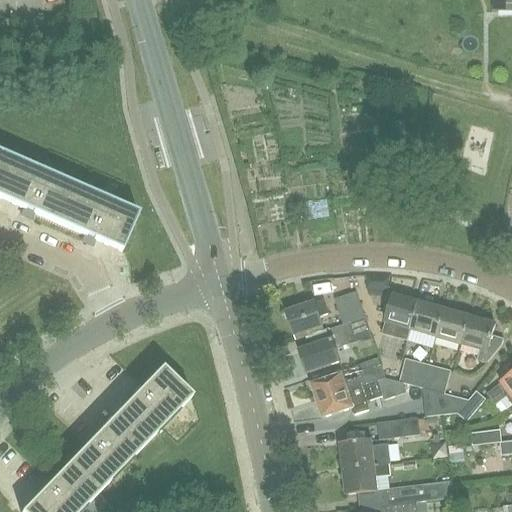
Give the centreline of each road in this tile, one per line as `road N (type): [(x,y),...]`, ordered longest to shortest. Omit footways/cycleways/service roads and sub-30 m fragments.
road 1 (track): [(511,102),(172,0)]
road 2 (residential): [(511,291),(377,257),(284,266),(220,286)]
road 3 (residential): [(220,286),(135,0)]
road 4 (residential): [(271,511),(220,286)]
road 5 (residential): [(0,235),(85,269),(112,321)]
road 6 (residential): [(0,403),(47,360),(112,321)]
